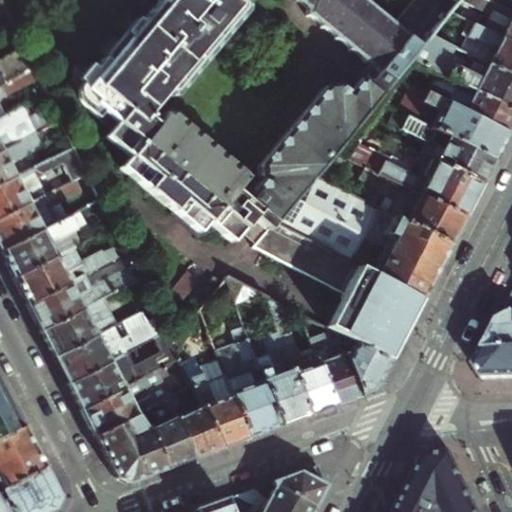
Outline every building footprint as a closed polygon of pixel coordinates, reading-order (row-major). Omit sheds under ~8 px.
[(324,87),(258,167),(258,176),(261,179),(253,189),(241,179),(243,176),(165,112),(155,124),(145,115),(163,94),(165,96),(173,95),(246,8),(245,1),(243,0),(155,0),(155,1),(157,3),(140,24),(135,20),(124,34),(93,71),(87,66),(75,80),(82,85),(79,89),(74,95),(73,96),(73,98),(73,100),(74,101),(110,132),(105,138),(129,158),(119,169),(199,236),(208,225),(233,245),(243,234),(255,245),(251,249),(343,298),(342,301),(334,314),(326,331),(330,333),(335,336),(346,341),(353,345),(389,364),(397,347),(398,344),(421,301),(373,275),(272,224),(312,177),(409,60),(428,36),(440,22),(448,12),(458,0),(406,0),(387,22),(375,11),(376,9),(374,7),(372,9),(366,3),(367,2),(365,0),(364,0),(364,1),(361,0),(294,0),(295,1),(297,2),(298,1),(308,9),(306,11),(308,12),(306,14),(309,16),(310,15),(321,24),(320,26),(322,28),(324,27),(336,37),(335,38),(337,40),(338,39),(349,48),(348,49),(351,51),(352,50),(363,59),(362,61),(364,63),(366,61),(378,72),(368,85),(360,78),(346,95),(336,86),(324,87)] [(511,13),(484,0),(458,0),(448,12),(457,17),(463,5),(482,14),(476,27),(511,45),(511,13)] [(511,0),(484,0),(511,13),(511,0)] [(486,66),(511,79),(511,45),(476,27),(457,17),(448,12),(440,22),(463,34),(465,29),(469,32),(459,52),(486,66)] [(456,84),(511,112),(511,79),(486,66),(479,81),(447,63),(454,49),(428,36),(409,60),(426,69),(436,74),(456,84)] [(0,86),(34,69),(24,48),(0,59),(0,86)] [(34,69),(0,86),(0,119),(4,117),(0,109),(0,100),(40,80),(34,69)] [(409,86),(505,135),(511,122),(511,121),(511,112),(456,84),(449,97),(442,94),(442,89),(431,84),(436,74),(426,69),(420,79),(421,79),(420,83),(413,79),(409,86)] [(498,149),(505,135),(409,86),(400,81),(396,89),(407,95),(406,97),(419,104),(418,107),(423,109),(416,123),(492,162),(498,149)] [(4,117),(0,119),(0,152),(36,134),(27,117),(22,108),(4,117)] [(486,174),(492,162),(416,123),(391,110),(384,124),(423,143),(418,154),(480,185),(486,174)] [(36,134),(0,152),(0,185),(13,178),(5,162),(9,160),(16,162),(24,157),(26,152),(37,147),(40,140),(36,134)] [(473,198),(480,185),(418,154),(407,174),(382,161),(379,167),(366,160),(361,168),(462,220),(473,198)] [(13,178),(0,185),(0,218),(44,196),(36,179),(48,173),(53,167),(50,159),(13,178)] [(456,231),(462,220),(361,168),(353,164),(350,170),(360,175),(358,180),(368,185),(370,181),(378,186),(377,189),(379,194),(371,207),(400,222),(448,247),(456,231)] [(99,201),(86,175),(54,191),(57,197),(78,187),(87,207),(99,201)] [(440,262),(448,247),(400,222),(371,207),(312,177),(272,224),(373,275),(421,301),(425,292),(440,262)] [(44,196),(0,218),(0,253),(57,223),(44,196)] [(99,201),(87,207),(84,209),(97,235),(112,228),(99,201)] [(57,223),(0,253),(0,256),(5,267),(12,279),(69,250),(74,247),(68,235),(73,233),(72,229),(79,226),(74,215),(57,223)] [(69,250),(12,279),(19,293),(25,305),(82,276),(105,265),(101,258),(97,256),(85,262),(78,261),(75,263),(69,250)] [(208,278),(192,265),(169,295),(184,307),(208,278)] [(82,276),(25,305),(33,319),(39,332),(102,299),(138,281),(131,267),(89,289),(82,276)] [(218,283),(214,279),(210,285),(214,289),(218,283)] [(226,279),(224,282),(233,306),(258,296),(226,279)] [(511,296),(491,336),(483,351),(511,350),(511,296)] [(263,298),(276,333),(307,418),(323,412),(333,408),(317,366),(312,353),(297,358),(278,306),(263,298)] [(102,299),(39,332),(46,345),(52,358),(111,327),(115,325),(102,299)] [(111,327),(52,358),(59,371),(66,384),(125,353),(152,339),(163,333),(155,316),(143,322),(139,313),(119,324),(125,335),(117,339),(111,327)] [(312,353),(317,366),(330,361),(321,337),(330,333),(326,331),(298,317),(312,353)] [(225,336),(242,330),(240,325),(224,331),(225,336)] [(214,354),(217,362),(246,440),(264,433),(279,428),(257,371),(254,362),(242,330),(225,336),(230,348),(214,354)] [(125,353),(66,384),(72,397),(79,411),(161,369),(177,361),(163,333),(152,339),(157,350),(130,364),(125,353)] [(271,366),(257,371),(279,428),(295,422),(307,418),(276,333),(261,339),(268,357),(271,366)] [(335,336),(330,333),(321,337),(330,361),(317,366),(333,408),(349,402),(360,398),(345,360),(341,350),(335,336)] [(353,345),(345,360),(360,398),(373,393),(382,377),(389,364),(353,345)] [(511,380),(511,350),(483,351),(479,360),(474,369),(482,381),(511,380)] [(254,362),(257,371),(271,366),(268,357),(254,362)] [(179,366),(189,387),(191,392),(199,407),(220,450),(237,444),(246,440),(217,362),(188,373),(187,370),(188,368),(186,364),(179,366)] [(161,369),(79,411),(86,424),(93,436),(136,413),(153,405),(145,391),(161,382),(158,377),(164,375),(161,369)] [(5,396),(0,384),(0,435),(21,426),(5,396)] [(189,387),(163,400),(192,460),(211,453),(220,450),(199,407),(182,416),(180,412),(183,407),(179,398),(191,392),(189,387)] [(163,400),(153,405),(136,413),(141,422),(143,428),(164,470),(183,463),(192,460),(163,400)] [(136,413),(93,436),(107,464),(114,478),(127,485),(164,470),(143,428),(129,435),(126,430),(141,422),(136,413)] [(33,449),(21,426),(0,435),(0,489),(43,469),(33,449)] [(420,477),(401,511),(478,511),(477,508),(454,457),(430,457),(420,477)] [(272,487),(314,507),(320,494),(324,486),(317,466),(271,483),(272,487)] [(53,488),(43,469),(0,489),(0,511),(48,511),(53,510),(58,499),(53,488)] [(255,507),(265,511),(311,511),(314,507),(272,487),(271,483),(235,497),(255,507)] [(207,507),(193,511),(228,511),(226,505),(225,500),(207,507)]
